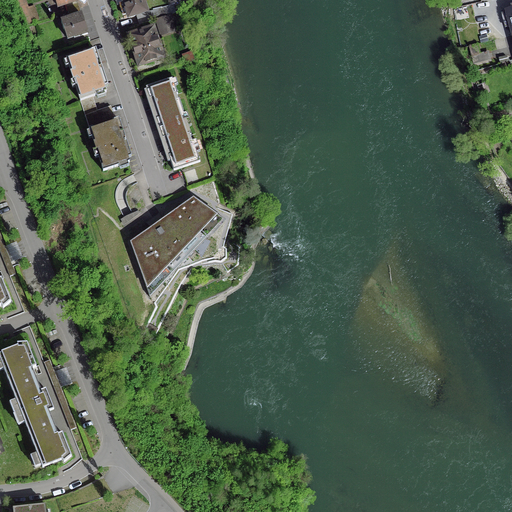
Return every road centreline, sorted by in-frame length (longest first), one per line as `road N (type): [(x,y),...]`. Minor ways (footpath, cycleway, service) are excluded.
road 1 (residential): [(159,198),(91,0)]
road 2 (residential): [(116,450),(58,307)]
road 3 (residential): [(58,307),(7,173)]
road 4 (residential): [(0,491),(59,482),(89,466),(107,440),(116,450)]
